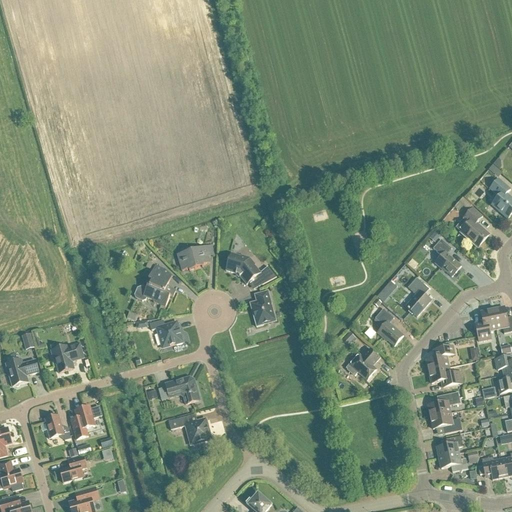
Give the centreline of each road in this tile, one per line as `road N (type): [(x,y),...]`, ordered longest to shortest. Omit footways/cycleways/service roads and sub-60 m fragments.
road 1 (unclassified): [(507,284),(466,299),(400,373),(426,497)]
road 2 (residential): [(20,410),(204,358)]
